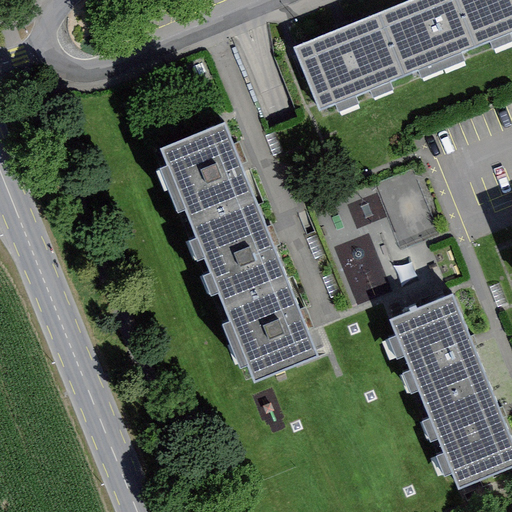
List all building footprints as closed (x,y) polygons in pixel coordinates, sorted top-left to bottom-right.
[(457,0),(411,0),(379,13),(404,74),(476,45),(457,0)] [(511,0),(457,0),(476,45),(511,30),(511,0)] [(379,13),(296,47),(321,107),(404,74),(379,13)] [(163,147),(193,220),(253,195),(224,123),(163,147)] [(193,220),(226,302),(287,278),(253,195),(193,220)] [(226,302),(256,375),(316,350),(287,278),(226,302)] [(391,318),(425,401),(486,376),(452,294),(391,318)] [(425,401),(459,484),(511,462),(511,440),(486,376),(425,401)]
